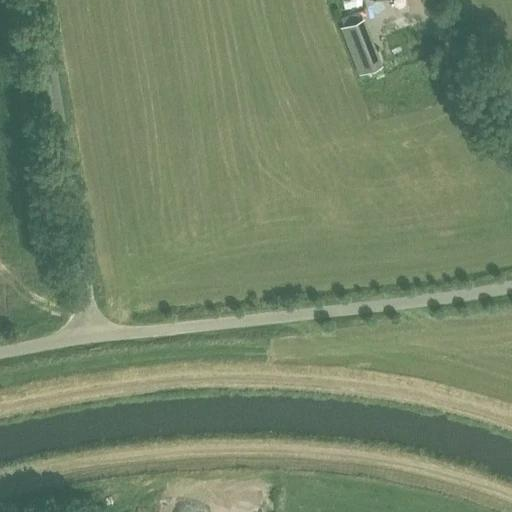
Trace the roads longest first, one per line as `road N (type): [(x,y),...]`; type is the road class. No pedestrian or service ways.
road 1 (unclassified): [(94,338),(511,290)]
road 2 (unclassified): [(94,338),(39,0)]
